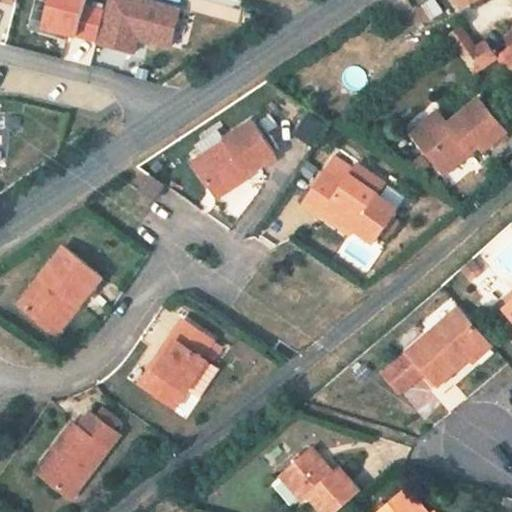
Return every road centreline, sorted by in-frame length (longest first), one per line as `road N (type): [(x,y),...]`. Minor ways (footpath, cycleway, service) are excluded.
road 1 (residential): [(111,511),(425,267),(511,185)]
road 2 (residential): [(0,388),(83,372),(163,264),(197,251)]
road 3 (secondary): [(0,227),(170,114)]
road 4 (secondary): [(170,114),(338,0)]
road 5 (residential): [(0,61),(170,114)]
